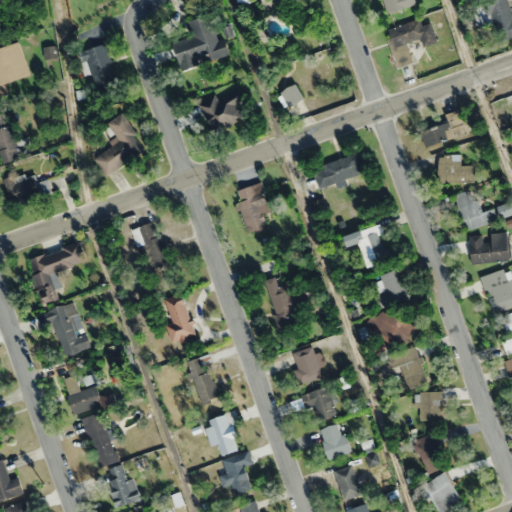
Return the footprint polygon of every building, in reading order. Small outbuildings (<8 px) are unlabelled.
[(415,0),(383,0),(387,13),(417,4),(415,0)] [(511,38),(511,13),(508,0),(486,0),(499,42),(511,38)] [(173,42),(180,68),(229,56),(225,37),(217,39),(210,14),(190,20),(194,37),(173,42)] [(397,67),(414,62),(407,42),(420,38),(424,47),(438,43),(430,20),(422,23),(420,19),(385,30),(397,67)] [(0,48),(0,95),(8,93),(5,83),(29,75),(18,42),(0,48)] [(118,83),(106,43),(83,50),(96,90),(118,83)] [(339,78),(328,57),(295,76),(292,70),(273,80),(287,106),(339,78)] [(215,94),(199,103),(216,133),(243,118),(236,104),(243,100),(237,89),(218,100),(215,94)] [(426,147),(469,133),(461,109),(445,114),(448,121),(420,130),(426,147)] [(105,174),(146,148),(123,112),(107,122),(119,139),(93,156),(105,174)] [(0,113),(0,163),(23,157),(12,124),(6,126),(2,113),(0,113)] [(314,166),(319,187),(365,174),(359,153),(314,166)] [(438,154),(438,183),(475,183),(475,165),(461,165),(461,154),(438,154)] [(12,205),(52,192),(48,179),(37,182),(34,171),(4,180),(12,205)] [(259,205),(267,202),(261,182),(235,190),(248,232),(266,226),(259,205)] [(482,211),(479,199),(474,200),(471,189),(456,193),(465,229),(498,221),(495,208),(482,211)] [(511,214),(511,208),(511,204),(498,206),(500,216),(511,214)] [(169,261),(156,221),(131,229),(137,247),(145,244),(153,266),(169,261)] [(348,246),(358,243),(365,266),(389,259),(379,224),(345,235),(348,246)] [(471,264),(510,260),(507,231),(490,233),(491,241),(483,242),(482,234),(469,236),(471,264)] [(56,290),(63,288),(56,263),(64,260),(60,248),(28,258),(41,304),(59,299),(56,290)] [(409,298),(398,268),(379,275),(381,280),(374,283),(383,308),(374,311),(364,324),(395,348),(403,345),(416,328),(388,306),(409,298)] [(493,312),(511,306),(511,291),(505,269),(482,275),(493,312)] [(264,281),(279,321),(313,308),(306,290),(291,296),(287,283),(279,286),(275,276),(264,281)] [(185,293),(163,298),(174,342),(195,337),(185,293)] [(64,356),(91,347),(86,331),(83,331),(73,302),(38,313),(42,325),(53,322),(64,356)] [(511,352),(511,311),(501,315),(509,338),(501,341),(506,355),(511,352)] [(323,377),(313,345),(293,352),(299,369),(294,371),(299,385),(323,377)] [(392,370),(402,368),(407,387),(427,383),(419,347),(388,354),(392,370)] [(220,401),(206,355),(188,361),(201,406),(220,401)] [(63,378),(74,414),(103,405),(96,384),(80,389),(76,375),(63,378)] [(306,409),(314,406),(318,421),(337,416),(328,386),(301,394),(306,409)] [(416,409),(419,409),(419,420),(441,420),(441,392),(416,392),(416,409)] [(104,412),(84,417),(96,466),(116,461),(104,412)] [(236,448),(227,415),(210,419),(220,453),(236,448)] [(350,454),(348,433),(340,434),(339,424),(322,426),(326,457),(350,454)] [(415,439),(427,473),(446,466),(434,432),(415,439)] [(235,494),(251,488),(237,454),(222,460),(235,494)] [(0,500),(24,494),(19,476),(9,479),(4,459),(0,460),(0,500)] [(116,507),(141,499),(134,478),(128,480),(123,464),(105,469),(116,507)] [(334,470),(343,500),(361,495),(352,465),(334,470)] [(447,511),(464,500),(444,471),(422,487),(439,511),(447,511)] [(5,507),(6,511),(29,511),(26,500),(5,507)] [(259,511),(256,500),(239,505),(241,511),(259,511)] [(369,511),(367,503),(347,509),(348,511),(369,511)]
